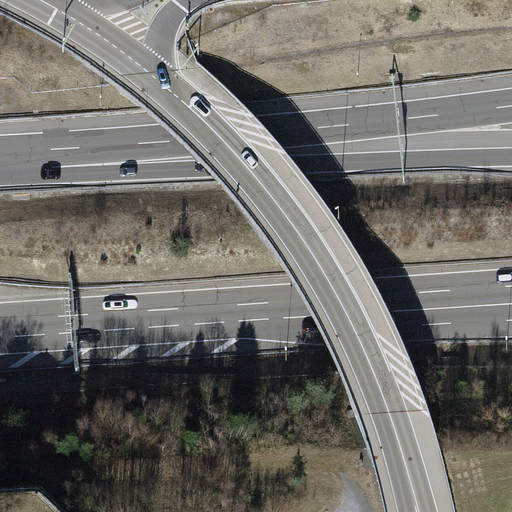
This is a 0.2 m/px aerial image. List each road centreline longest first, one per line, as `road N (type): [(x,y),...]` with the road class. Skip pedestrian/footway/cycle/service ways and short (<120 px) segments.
road 1 (secondary): [(149,72),(225,142),(310,251),(370,364),(418,511)]
road 2 (motorway): [(511,104),(0,157)]
road 3 (motorway): [(511,147),(0,163)]
road 4 (motorway): [(0,328),(383,301)]
road 5 (motorway): [(383,301),(511,289)]
road 6 (motorway): [(383,301),(511,309)]
